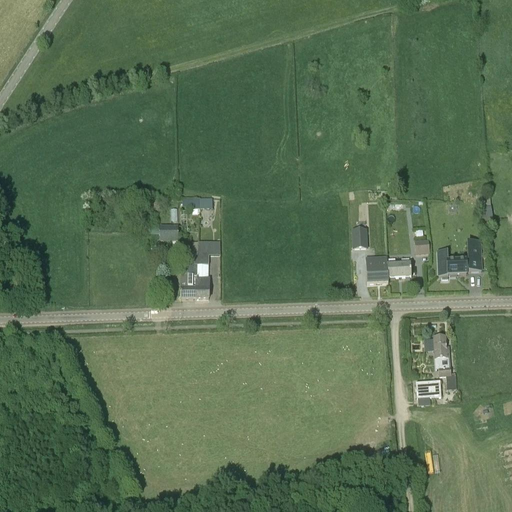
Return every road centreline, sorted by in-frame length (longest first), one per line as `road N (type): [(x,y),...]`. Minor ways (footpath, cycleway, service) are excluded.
road 1 (tertiary): [(511,303),(0,320)]
road 2 (track): [(422,0),(126,84),(0,129)]
road 3 (track): [(409,511),(395,307)]
road 4 (unclassified): [(0,101),(66,0)]
